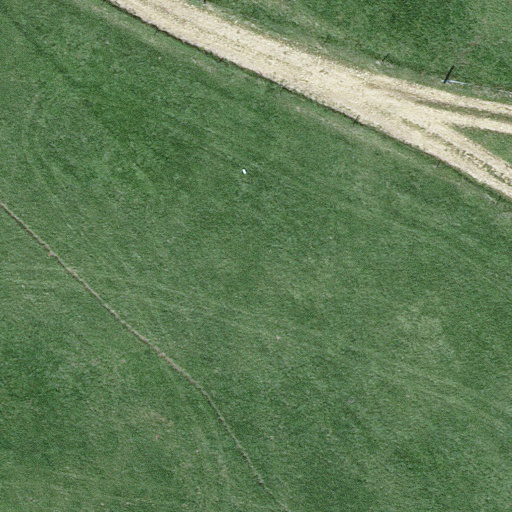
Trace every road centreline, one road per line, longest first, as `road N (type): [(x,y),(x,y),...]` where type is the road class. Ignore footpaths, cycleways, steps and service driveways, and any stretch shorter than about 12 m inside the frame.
road 1 (track): [(178,0),(511,182)]
road 2 (track): [(511,118),(337,80)]
